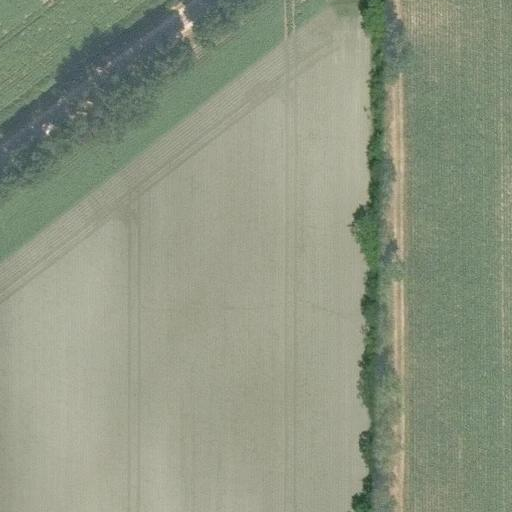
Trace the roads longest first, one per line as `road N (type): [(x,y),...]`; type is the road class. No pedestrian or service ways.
road 1 (track): [(388,511),(387,0)]
road 2 (unclassified): [(192,0),(0,147)]
